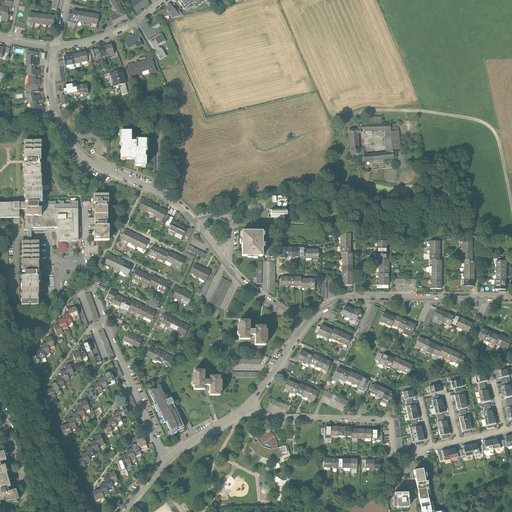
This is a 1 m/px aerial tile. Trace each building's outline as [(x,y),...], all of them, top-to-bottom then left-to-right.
[(4,4),(3,7),(8,8),(8,9),(11,9),(12,2),(6,0),(5,4),(4,4)] [(127,18),(118,0),(111,0),(119,14),(112,18),(113,19),(115,24),(127,18)] [(134,0),(132,2),(139,11),(151,2),(149,0),(134,0)] [(179,0),(178,2),(184,9),(192,3),(195,8),(203,2),(202,2),(200,0),(179,0)] [(174,5),(178,9),(179,11),(182,9),(176,2),(174,5)] [(0,6),(0,22),(1,22),(1,21),(7,22),(8,17),(7,16),(8,9),(8,8),(3,7),(0,6)] [(172,6),(166,11),(170,15),(172,18),(183,16),(179,11),(178,9),(176,11),(172,6)] [(80,13),(73,11),(71,21),(77,22),(80,13)] [(80,12),(80,13),(77,22),(83,24),(83,23),(86,14),(80,12)] [(36,15),(29,13),(27,23),(33,25),(33,24),(36,15)] [(86,13),(86,14),(83,23),(90,25),(92,15),(86,13)] [(36,14),(36,15),(33,24),(40,26),(40,25),(42,15),(36,14)] [(42,15),(40,25),(46,27),(46,26),(49,16),(42,15)] [(93,15),(92,15),(90,25),(97,26),(99,16),(93,15)] [(49,16),(46,26),(53,27),(56,17),(49,16)] [(101,25),(103,30),(115,24),(113,19),(101,25)] [(136,35),(127,40),(126,39),(123,41),(127,48),(134,44),(137,49),(142,46),(138,39),(141,37),(138,30),(135,32),(136,35)] [(161,34),(149,40),(154,49),(155,48),(156,51),(155,52),(160,60),(166,56),(161,48),(160,49),(158,46),(166,42),(161,34)] [(105,46),(105,47),(107,56),(114,54),(111,44),(105,46)] [(99,49),(102,58),(108,57),(107,56),(105,47),(99,49)] [(99,49),(92,51),(95,61),(102,59),(102,58),(99,49)] [(79,52),(80,53),(81,62),(88,62),(87,60),(86,53),(86,51),(79,52)] [(24,60),(24,66),(27,66),(34,66),(38,67),(38,60),(33,60),(33,56),(37,57),(37,53),(26,52),(26,60),(24,60)] [(150,52),(145,53),(147,60),(132,65),(132,63),(128,65),(129,68),(126,69),(129,77),(135,75),(137,80),(143,78),(141,73),(148,71),(149,75),(156,73),(152,59),(153,59),(150,52)] [(63,56),(64,60),(65,66),(75,65),(74,64),(73,55),(63,56)] [(58,61),(61,82),(67,82),(65,66),(64,60),(58,61)] [(34,66),(27,66),(26,76),(28,76),(35,76),(38,77),(39,70),(34,70),(34,66)] [(118,72),(115,72),(116,73),(110,74),(111,75),(110,75),(112,81),(114,87),(120,85),(125,84),(126,84),(123,75),(124,75),(123,71),(118,72)] [(34,80),(35,76),(28,76),(27,86),(37,87),(39,87),(40,80),(34,80)] [(75,84),(63,86),(65,96),(61,96),(62,106),(68,105),(67,100),(66,95),(68,95),(68,94),(77,92),(76,87),(75,84)] [(125,84),(120,85),(120,87),(122,95),(128,94),(125,84)] [(86,85),(76,87),(77,92),(78,96),(78,94),(82,93),(82,95),(88,94),(86,85)] [(28,105),(30,104),(36,103),(40,102),(39,96),(34,97),(33,93),(26,94),(28,105)] [(30,104),(32,114),(37,113),(38,118),(44,117),(42,106),(37,107),(36,103),(30,104)] [(384,131),(390,131),(390,132),(398,132),(398,124),(390,124),(381,124),(381,117),(366,118),(366,125),(363,125),(357,125),(358,129),(360,129),(360,130),(363,129),(363,131),(384,131)] [(360,129),(358,129),(348,131),(351,151),(351,156),(362,155),(363,156),(364,155),(364,154),(363,149),(358,150),(357,134),(360,133),(360,130),(360,129)] [(385,153),(393,152),(392,149),(390,132),(390,131),(384,131),(385,153)] [(131,132),(120,132),(120,160),(135,160),(135,167),(146,167),(146,140),(135,140),(135,142),(131,142),(131,132)] [(400,149),(398,132),(390,132),(392,149),(400,149)] [(36,163),(36,161),(41,161),(41,151),(41,142),(24,142),(24,144),(24,151),(24,161),(26,161),(26,163),(26,165),(23,165),(24,177),(24,188),(25,188),(25,203),(42,202),(42,192),(47,191),(47,182),(42,182),(42,177),(41,177),(41,165),(36,165),(36,163)] [(364,155),(363,156),(362,162),(393,158),(393,152),(385,153),(364,155)] [(108,196),(94,196),(94,204),(97,204),(97,207),(95,207),(95,215),(108,215),(108,206),(106,206),(106,203),(108,203),(108,196)] [(151,204),(143,201),(141,204),(139,209),(147,213),(151,204)] [(0,202),(0,218),(6,218),(19,218),(19,210),(25,210),(25,228),(27,228),(31,228),(58,228),(58,238),(70,238),(78,238),(77,202),(42,202),(25,203),(0,202)] [(158,208),(151,204),(147,213),(154,217),(158,208)] [(167,212),(158,208),(154,217),(162,220),(165,215),(167,212)] [(287,209),(270,209),(270,218),(284,218),(284,215),(287,215),(287,209)] [(108,215),(95,215),(95,223),(97,223),(98,226),(94,226),(94,241),(109,241),(109,238),(109,226),(107,226),(107,223),(108,223),(108,215)] [(173,218),(165,215),(162,220),(161,223),(169,227),(172,221),(173,218)] [(179,225),(172,221),(169,227),(167,230),(175,233),(179,225)] [(187,229),(179,225),(175,233),(183,237),(184,236),(187,229)] [(190,230),(187,229),(184,236),(189,239),(193,229),(191,228),(190,230)] [(133,234),(125,230),(121,239),(129,243),(133,234)] [(242,232),(242,256),(262,257),(262,232),(242,232)] [(141,238),(133,234),(129,243),(137,247),(141,238)] [(148,242),(141,238),(137,247),(144,250),(148,242)] [(24,276),(21,276),(21,294),(21,306),(38,305),(38,294),(39,294),(38,276),(40,276),(40,272),(39,272),(39,260),(39,241),(31,241),(27,241),(22,241),(22,260),(22,272),(24,272),(24,276)] [(206,254),(189,245),(186,250),(204,259),(206,254)] [(161,250),(153,246),(149,255),(157,259),(161,250)] [(291,256),(291,248),(280,248),(280,259),(285,259),(285,257),(291,256)] [(169,254),(161,250),(157,259),(164,262),(165,261),(169,254)] [(177,256),(169,252),(169,254),(165,261),(173,264),(177,256)] [(117,259),(109,255),(104,264),(112,268),(117,259)] [(185,260),(177,256),(173,264),(181,268),(185,260)] [(124,263),(117,259),(112,268),(120,272),(124,263)] [(132,266),(124,263),(120,272),(128,276),(132,266)] [(202,268),(194,264),(190,273),(198,277),(202,268)] [(210,272),(202,268),(198,277),(206,281),(209,274),(210,272)] [(145,274),(137,271),(132,279),(133,279),(131,282),(138,285),(139,284),(140,285),(140,283),(145,274)] [(152,278),(145,274),(140,283),(148,287),(149,285),(152,278)] [(214,276),(209,274),(206,281),(200,294),(204,296),(214,276)] [(161,280),(153,277),(152,278),(149,285),(157,289),(161,280)] [(221,278),(209,303),(218,308),(230,283),(221,278)] [(169,284),(161,280),(157,289),(165,293),(169,284)] [(184,292),(177,288),(172,297),(180,301),(184,292)] [(110,290),(105,300),(112,304),(112,303),(116,295),(117,294),(110,290)] [(235,291),(226,311),(230,313),(240,294),(235,291)] [(192,296),(184,292),(180,301),(188,305),(192,296)] [(90,293),(85,294),(94,321),(99,319),(90,293)] [(124,299),(116,295),(112,303),(120,307),(124,299)] [(73,301),(75,308),(79,319),(82,325),(87,323),(78,299),(73,301)] [(132,303),(124,299),(120,307),(128,311),(128,309),(132,303)] [(140,305),(132,301),(132,303),(128,309),(136,313),(140,305)] [(489,304),(482,319),(487,321),(494,307),(489,304)] [(148,309),(140,305),(136,313),(144,317),(148,309)] [(436,309),(431,306),(423,324),(428,326),(432,318),(436,309)] [(350,319),(353,310),(345,307),(341,315),(350,319)] [(374,307),(360,335),(366,337),(379,309),(374,307)] [(69,314),(72,321),(79,319),(75,308),(67,310),(69,314)] [(156,313),(148,309),(144,317),(152,321),(156,313)] [(362,315),(359,313),(360,311),(357,309),(356,312),(353,310),(350,319),(358,323),(362,315)] [(448,314),(436,309),(432,318),(443,323),(448,314)] [(332,311),(327,321),(332,323),(337,313),(332,311)] [(389,316),(383,313),(379,322),(385,325),(389,316)] [(72,322),(72,321),(69,314),(63,316),(64,319),(66,324),(72,322)] [(454,317),(448,314),(443,323),(449,326),(450,325),(454,317)] [(460,318),(454,315),(454,317),(450,325),(456,327),(460,318)] [(163,330),(165,326),(169,328),(173,320),(165,316),(159,328),(163,330)] [(395,318),(389,316),(385,325),(390,328),(391,325),(395,318)] [(395,317),(395,318),(391,325),(397,328),(401,319),(395,317)] [(466,321),(460,318),(456,327),(462,330),(466,321)] [(67,328),(66,324),(64,319),(58,321),(60,325),(61,330),(67,328)] [(407,322),(401,319),(397,328),(403,331),(407,322)] [(181,323),(173,320),(169,328),(176,332),(181,323)] [(472,324),(466,321),(462,330),(468,333),(470,328),(471,324),(472,324)] [(252,331),(249,331),(249,322),(239,322),(239,326),(237,326),(237,337),(239,337),(239,341),(249,341),(249,336),(252,336),(252,331)] [(415,326),(407,322),(403,331),(401,334),(409,338),(415,326)] [(188,327),(181,323),(176,332),(184,335),(188,327)] [(57,336),(63,333),(61,330),(60,325),(53,327),(57,336)] [(327,328),(321,325),(320,328),(317,334),(322,337),(327,328)] [(255,331),(252,331),(252,336),(254,336),(255,346),(265,346),(265,342),(267,342),(267,331),(265,331),(265,327),(255,327),(255,331)] [(332,331),(327,328),(322,337),(328,340),(329,338),(332,331)] [(339,332),(333,329),(332,331),(329,338),(335,341),(339,332)] [(488,332),(482,329),(478,338),(484,341),(488,332)] [(103,330),(98,332),(109,358),(114,356),(103,330)] [(135,336),(127,332),(123,341),(130,344),(135,336)] [(345,334),(339,332),(335,341),(340,344),(345,334)] [(494,334),(488,332),(484,341),(489,344),(494,334)] [(351,337),(345,334),(340,344),(346,346),(351,337)] [(499,337),(494,334),(489,344),(495,346),(496,345),(499,337)] [(86,337),(88,342),(92,351),(96,363),(101,361),(92,335),(86,337)] [(506,338),(500,335),(499,337),(496,345),(502,348),(506,338)] [(142,340),(135,336),(130,344),(138,348),(142,340)] [(424,340),(419,337),(414,347),(420,349),(424,340)] [(51,338),(45,340),(47,344),(49,348),(54,346),(51,338)] [(511,340),(506,338),(502,348),(508,350),(511,340)] [(430,343),(424,340),(420,349),(426,352),(430,343)] [(86,353),(92,351),(88,342),(83,344),(83,347),(86,353)] [(436,346),(430,343),(426,352),(431,355),(436,346)] [(41,346),(42,349),(44,354),(50,352),(49,348),(47,344),(41,346)] [(442,349),(436,346),(431,355),(437,358),(438,356),(442,349)] [(81,359),(87,356),(86,353),(83,347),(77,349),(78,352),(81,359)] [(158,351),(150,347),(146,355),(154,359),(158,351)] [(448,349),(443,347),(442,349),(438,356),(444,359),(448,349)] [(36,351),(38,355),(40,360),(46,358),(44,354),(42,349),(36,351)] [(454,352),(448,349),(444,359),(449,361),(454,352)] [(165,354),(158,351),(154,359),(161,363),(165,354)] [(307,354),(301,351),(300,354),(297,360),(303,363),(307,354)] [(82,361),(81,359),(78,352),(73,354),(76,364),(82,361)] [(460,355),(454,352),(449,361),(455,364),(460,355)] [(388,357),(382,354),(382,355),(378,353),(375,361),(378,362),(378,363),(384,366),(388,357)] [(173,358),(165,354),(161,363),(169,367),(173,358)] [(312,357),(307,354),(303,363),(308,365),(309,364),(312,357)] [(40,360),(38,355),(27,360),(30,367),(41,363),(40,360)] [(319,358),(313,355),(312,357),(309,364),(315,366),(319,358)] [(465,358),(460,355),(455,364),(461,367),(465,358)] [(394,360),(388,357),(384,366),(390,368),(391,366),(394,360)] [(325,360),(319,358),(315,366),(321,369),(325,360)] [(400,361),(395,358),(394,360),(391,366),(397,369),(400,361)] [(331,363),(325,360),(321,369),(327,372),(331,363)] [(406,363),(400,361),(397,369),(402,372),(406,363)] [(123,377),(116,362),(111,364),(118,379),(123,377)] [(289,362),(285,372),(290,374),(294,364),(289,362)] [(412,366),(406,363),(402,372),(402,373),(405,374),(405,373),(408,375),(412,366)] [(65,367),(66,370),(68,376),(74,374),(71,365),(65,367)] [(343,371),(337,368),(333,377),(339,379),(343,371)] [(498,371),(500,379),(511,376),(509,368),(498,371)] [(66,370),(60,372),(61,377),(64,383),(70,380),(68,376),(66,370)] [(206,380),(204,380),(204,371),(193,371),(193,375),(191,375),(191,386),(193,386),(193,390),(204,390),(204,385),(206,385),(206,380)] [(349,374),(343,371),(339,379),(345,382),(346,380),(349,374)] [(104,377),(106,383),(114,380),(111,372),(103,375),(104,377)] [(355,375),(350,372),(349,374),(346,380),(351,383),(355,375)] [(475,376),(477,384),(488,381),(486,374),(475,376)] [(361,377),(355,375),(351,383),(357,386),(361,377)] [(209,380),(206,380),(206,385),(209,385),(209,396),(220,395),(220,392),(221,392),(221,380),(220,380),(220,376),(209,376),(209,380)] [(55,379),(57,382),(59,388),(65,386),(64,383),(61,377),(55,379)] [(108,387),(106,383),(104,377),(98,380),(99,382),(102,390),(108,387)] [(370,381),(361,377),(357,386),(356,389),(363,392),(364,388),(366,389),(370,381)] [(450,382),(452,389),(463,387),(461,379),(450,382)] [(293,384),(287,381),(286,383),(283,390),(289,393),(293,384)] [(51,385),(52,388),(55,394),(60,392),(59,388),(57,382),(51,385)] [(103,391),(102,390),(99,382),(94,385),(95,387),(97,394),(103,391)] [(299,386),(293,384),(289,393),(295,395),(296,394),(299,386)] [(380,387),(374,384),(370,393),(376,396),(380,387)] [(428,387),(430,394),(441,392),(439,384),(428,387)] [(501,386),(503,392),(511,390),(511,387),(511,384),(501,386)] [(306,387),(300,385),(299,386),(296,394),(301,397),(306,387)] [(186,430),(173,397),(168,399),(165,394),(162,386),(148,391),(154,404),(151,405),(155,415),(158,414),(161,420),(162,420),(165,426),(167,425),(172,437),(178,434),(178,433),(186,430)] [(92,400),(98,397),(97,394),(95,387),(88,390),(92,400)] [(311,390),(306,387),(301,397),(307,399),(311,390)] [(386,390),(380,387),(376,396),(382,399),(386,390)] [(55,394),(52,388),(44,391),(48,400),(56,397),(55,394)] [(478,392),(480,398),(490,395),(488,389),(478,392)] [(137,411),(128,390),(124,392),(132,413),(137,411)] [(317,393),(311,390),(307,399),(313,402),(317,393)] [(323,390),(321,395),(346,407),(348,402),(323,390)] [(392,393),(386,390),(382,399),(380,401),(387,404),(388,402),(389,401),(391,397),(391,396),(392,393)] [(402,392),(404,400),(415,398),(413,390),(402,392)] [(511,397),(511,390),(503,392),(504,399),(511,397)] [(454,396),(455,403),(465,401),(464,394),(454,396)] [(491,401),(490,395),(480,398),(481,404),(491,401)] [(270,399),(268,404),(286,412),(288,407),(270,399)] [(432,401),(433,408),(443,406),(442,399),(440,399),(433,401),(432,401)] [(81,403),(82,406),(84,412),(90,410),(87,401),(81,403)] [(467,408),(465,401),(455,403),(457,410),(467,408)] [(405,406),(407,414),(418,412),(416,404),(405,406)] [(82,406),(76,409),(77,413),(80,419),(86,417),(84,412),(82,406)] [(118,412),(120,418),(128,415),(125,406),(117,409),(118,412)] [(445,413),(443,406),(433,408),(435,415),(436,415),(443,414),(445,413)] [(483,412),(485,419),(495,417),(493,410),(483,412)] [(122,422),(120,418),(118,412),(112,414),(114,418),(116,424),(122,422)] [(420,419),(418,412),(407,414),(409,422),(420,419)] [(72,415),(73,419),(75,425),(81,422),(80,419),(77,413),(72,415)] [(459,418),(461,425),(471,422),(469,415),(459,418)] [(496,424),(495,417),(485,419),(486,426),(496,424)] [(117,427),(116,424),(114,418),(108,420),(109,423),(111,429),(117,427)] [(399,418),(393,419),(398,452),(403,451),(400,432),(399,420),(399,418)] [(67,421),(68,425),(71,431),(77,429),(75,425),(73,419),(67,421)] [(436,422),(438,429),(448,427),(446,420),(444,420),(436,422)] [(472,429),(471,422),(461,425),(462,432),(472,429)] [(106,435),(112,433),(111,429),(109,423),(103,426),(106,435)] [(71,431),(68,425),(60,428),(64,436),(72,433),(71,431)] [(410,428),(412,436),(423,433),(421,426),(410,428)] [(450,435),(448,427),(438,429),(440,437),(441,437),(448,435),(450,435)] [(273,437),(270,433),(258,442),(255,444),(252,442),(249,446),(250,447),(249,448),(252,452),(253,451),(256,455),(258,456),(258,457),(261,459),(261,457),(265,459),(265,460),(268,461),(268,460),(270,460),(276,459),(276,460),(281,459),(280,457),(281,457),(281,456),(282,456),(283,457),(289,455),(286,446),(277,448),(275,440),(274,441),(273,437)] [(425,441),(423,433),(412,436),(414,443),(425,441)] [(95,438),(96,441),(98,447),(104,445),(101,436),(95,438)] [(137,443),(139,449),(147,446),(144,438),(136,441),(137,443)] [(498,438),(491,440),(493,450),(501,448),(499,441),(498,438)] [(486,451),(493,450),(491,440),(484,441),(484,444),(486,451)] [(96,441),(90,443),(91,447),(94,453),(100,451),(98,447),(96,441)] [(140,453),(139,449),(137,443),(131,446),(132,449),(134,455),(140,453)] [(477,443),(470,445),(472,455),(480,454),(478,446),(477,443)] [(464,457),(472,455),(470,445),(462,446),(462,449),(464,457)] [(85,450),(87,453),(89,459),(95,457),(94,453),(91,447),(85,450)] [(455,448),(448,449),(450,459),(458,458),(458,457),(456,451),(455,448)] [(135,458),(134,455),(132,449),(126,452),(127,455),(129,461),(135,458)] [(443,461),(450,459),(448,449),(441,451),(442,454),(443,461)] [(81,455),(82,459),(85,465),(90,463),(89,459),(87,453),(81,455)] [(124,467),(131,464),(129,461),(127,455),(121,457),(122,460),(124,467)] [(85,465),(82,459),(74,462),(77,471),(86,468),(85,465)] [(126,470),(124,467),(122,460),(116,462),(120,472),(126,470)] [(374,460),(365,460),(365,468),(374,469),(374,460)] [(423,473),(422,469),(414,471),(416,483),(419,500),(422,499),(428,499),(428,498),(425,485),(428,485),(427,481),(425,482),(424,478),(426,477),(426,473),(423,473)] [(11,487),(6,472),(0,474),(0,501),(4,501),(3,499),(5,498),(6,502),(12,501),(12,502),(19,499),(16,490),(9,492),(7,488),(11,487)] [(114,472),(108,474),(110,478),(112,484),(118,482),(114,472)] [(104,480),(105,484),(107,490),(113,488),(112,484),(110,478),(104,480)] [(99,486),(101,490),(103,496),(109,494),(107,490),(105,484),(99,486)] [(103,496),(101,490),(93,493),(96,501),(104,498),(103,496)] [(396,496),(396,507),(407,507),(407,496),(396,496)] [(431,511),(428,499),(422,499),(419,500),(421,511),(440,511),(437,511),(433,511),(431,511)]
